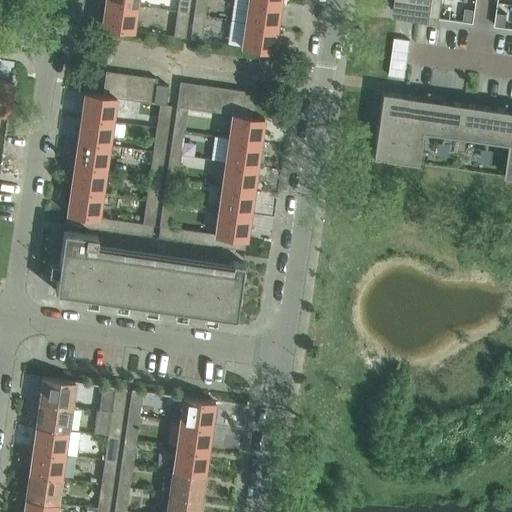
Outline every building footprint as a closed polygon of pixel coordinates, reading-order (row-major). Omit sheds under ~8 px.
[(188,13),(189,0),(178,0),(177,11),(188,13)] [(205,15),(206,0),(195,0),(194,13),(205,15)] [(277,25),(281,1),(274,0),(248,0),(245,21),(277,25)] [(440,17),(442,0),(394,0),(393,10),(440,17)] [(138,5),(136,5),(105,1),(101,25),(134,29),(138,5)] [(475,9),(465,7),(463,20),(473,21),(475,9)] [(185,37),(188,13),(177,11),(173,35),(185,37)] [(507,13),(497,12),(495,25),(505,26),(507,13)] [(201,39),(205,15),(194,13),(190,38),(201,39)] [(274,50),(277,25),(245,21),(242,45),(274,50)] [(404,77),(410,39),(394,37),(388,74),(404,77)] [(115,95),(119,72),(106,70),(102,93),(115,95)] [(128,98),(132,74),(119,72),(115,95),(116,95),(116,96),(128,98)] [(141,100),(145,76),(132,74),(128,98),(141,100)] [(154,101),(157,83),(158,78),(145,76),(141,100),(154,101)] [(0,111),(9,113),(13,81),(0,79),(0,111)] [(190,107),(194,83),(181,81),(178,105),(188,106),(190,107)] [(169,85),(157,83),(154,101),(160,102),(166,103),(169,85)] [(203,108),(206,84),(194,83),(190,107),(203,108)] [(215,110),(219,86),(206,84),(203,108),(215,110)] [(227,112),(231,88),(219,86),(215,110),(227,112)] [(240,114),(243,90),(231,88),(227,112),(232,113),(240,114)] [(253,115),(256,92),(243,90),(240,114),(253,115)] [(113,119),(116,96),(116,95),(115,95),(102,93),(85,91),(81,114),(113,119)] [(511,109),(382,91),(372,156),(421,163),(425,130),(510,142),(506,175),(511,175),(511,109)] [(171,104),(166,103),(160,102),(156,126),(168,127),(171,104)] [(185,130),(188,106),(178,105),(174,128),(185,130)] [(253,115),(240,114),(232,113),(229,136),(261,141),(264,117),(253,115)] [(109,144),(113,119),(81,114),(78,139),(109,144)] [(164,152),(168,127),(156,126),(153,150),(164,152)] [(181,154),(185,130),(174,128),(171,152),(181,154)] [(214,134),(210,158),(225,160),(257,165),(261,141),(229,136),(214,134)] [(106,167),(109,144),(78,139),(74,162),(106,167)] [(161,175),(164,152),(153,150),(150,173),(161,175)] [(178,178),(181,154),(171,152),(167,176),(178,178)] [(254,189),(257,165),(225,160),(222,184),(254,189)] [(102,191),(106,167),(74,162),(70,187),(102,191)] [(157,199),(161,175),(150,173),(146,197),(157,199)] [(174,202),(178,178),(167,176),(164,200),(174,202)] [(250,213),(254,189),(222,184),(218,208),(250,213)] [(99,215),(102,191),(70,187),(67,211),(78,212),(88,214),(99,215)] [(154,223),(157,199),(146,197),(143,221),(154,223)] [(171,225),(174,202),(164,200),(160,224),(170,225),(171,225)] [(247,236),(250,213),(218,208),(215,231),(218,232),(227,233),(237,235),(247,236)] [(76,225),(78,212),(67,211),(67,212),(65,223),(76,225)] [(87,226),(88,214),(78,212),(76,225),(87,226)] [(98,228),(99,215),(88,214),(87,226),(98,228)] [(108,229),(110,217),(99,215),(98,228),(108,229)] [(119,231),(121,219),(110,217),(108,229),(119,231)] [(130,232),(132,220),(121,219),(119,231),(130,232)] [(141,234),(143,221),(132,220),(130,232),(141,234)] [(152,236),(154,223),(143,221),(141,234),(152,236)] [(168,238),(170,225),(160,224),(159,237),(168,238)] [(178,239),(180,227),(171,225),(170,225),(168,238),(178,239)] [(187,241),(189,228),(180,227),(178,239),(187,241)] [(197,242),(199,229),(189,228),(187,241),(197,242)] [(97,234),(63,229),(63,230),(62,236),(62,239),(59,262),(57,278),(55,290),(71,292),(85,294),(235,316),(242,271),(241,270),(84,248),(85,242),(95,244),(97,234)] [(206,243),(208,230),(199,229),(197,242),(206,243)] [(216,245),(218,232),(215,231),(208,230),(206,243),(216,245)] [(225,246),(227,233),(218,232),(216,245),(225,246)] [(235,248),(237,235),(227,233),(225,246),(235,248)] [(246,238),(247,238),(247,236),(237,235),(235,248),(244,249),(246,238)] [(74,381),(63,379),(51,377),(43,376),(39,401),(71,406),(74,381)] [(122,412),(125,388),(115,386),(111,410),(122,412)] [(139,414),(143,390),(133,389),(129,412),(139,414)] [(212,426),(216,400),(183,395),(179,421),(212,426)] [(67,429),(71,406),(39,401),(36,424),(67,429)] [(119,435),(122,412),(111,410),(108,434),(119,435)] [(136,438),(139,414),(129,412),(126,436),(136,438)] [(209,449),(212,426),(179,421),(176,444),(209,449)] [(64,453),(67,429),(36,424),(33,448),(64,453)] [(115,459),(119,435),(108,434),(105,458),(115,459)] [(136,438),(126,436),(122,460),(132,461),(135,446),(151,448),(152,441),(136,438)] [(205,473),(209,449),(176,444),(173,469),(205,473)] [(61,476),(64,453),(33,448),(29,472),(61,476)] [(112,483),(115,459),(105,458),(101,482),(112,483)] [(129,485),(132,461),(122,460),(119,484),(129,485)] [(202,496),(205,473),(173,469),(169,491),(202,496)] [(57,500),(61,476),(29,472),(26,496),(57,500)] [(108,507),(112,483),(101,482),(98,506),(108,507)] [(126,509),(129,485),(119,484),(115,508),(126,509)] [(199,511),(202,496),(169,491),(166,511),(199,511)] [(55,511),(57,500),(26,496),(23,511),(55,511)]
